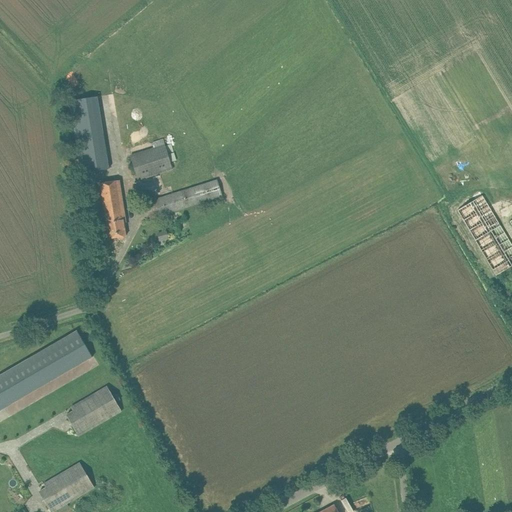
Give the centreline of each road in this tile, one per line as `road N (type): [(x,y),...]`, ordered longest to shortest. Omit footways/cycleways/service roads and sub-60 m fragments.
road 1 (track): [(197,511),(88,307)]
road 2 (unclassified): [(400,444),(271,511)]
road 3 (unclassified): [(511,383),(400,444)]
